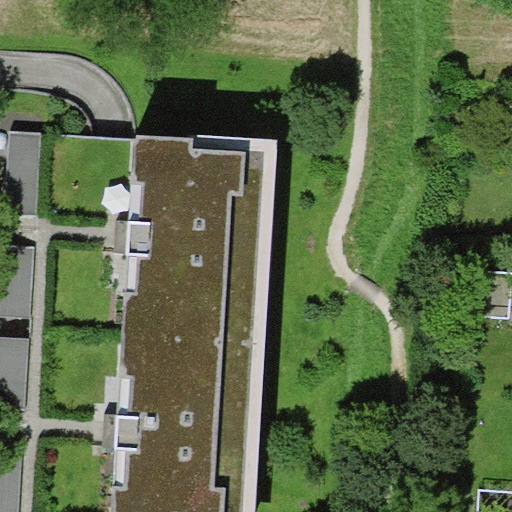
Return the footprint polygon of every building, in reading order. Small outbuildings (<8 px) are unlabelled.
[(44,130),(10,128),(4,211),(38,213),(44,130)] [(132,334),(270,343),(282,144),(145,135),(132,334)] [(36,244),(2,241),(0,274),(0,316),(30,319),(36,244)] [(31,337),(0,334),(0,404),(26,407),(31,337)] [(120,511),(258,511),(270,343),(132,334),(120,511)] [(18,511),(24,440),(0,437),(0,511),(18,511)]
